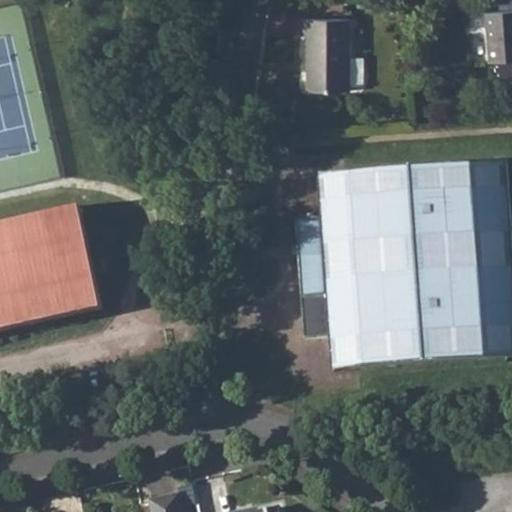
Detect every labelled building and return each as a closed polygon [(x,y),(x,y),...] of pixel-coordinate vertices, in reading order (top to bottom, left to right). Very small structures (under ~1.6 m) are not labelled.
[(511,12),(490,14),(493,63),(511,61),(511,12)] [(351,21),(300,20),(300,40),(307,40),(305,93),(349,94),(351,21)] [(323,222),(298,224),(301,247),(305,302),(308,343),(333,341),(336,375),(511,361),(511,195),(509,165),(320,179),(323,222)] [(82,209),(0,226),(0,329),(104,307),(82,209)] [(183,511),(179,493),(148,500),(151,511),(183,511)]
